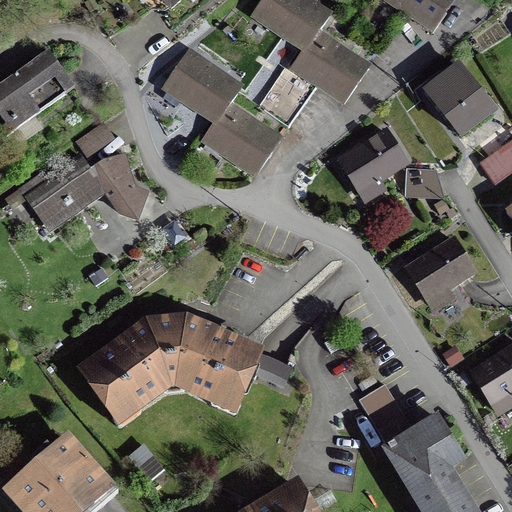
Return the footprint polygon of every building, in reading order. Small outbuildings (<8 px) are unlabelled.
[(140,0),(114,0),(95,11),(110,36),(148,13),(140,0)] [(182,0),(163,0),(171,9),(182,0)] [(312,0),(263,0),(252,19),(308,52),(320,33),(333,12),(312,0)] [(379,0),(378,2),(432,35),(453,0),(379,0)] [(308,52),(295,74),(349,107),(374,66),(320,33),(308,52)] [(185,50),(160,91),(215,124),(227,105),(240,84),(185,50)] [(45,62),(0,93),(0,111),(15,134),(69,97),(45,62)] [(495,112),(457,69),(427,96),(464,139),(495,112)] [(215,124),(202,146),(256,179),(281,138),(227,105),(215,124)] [(408,167),(385,130),(339,158),(366,202),(387,190),(382,183),(408,167)] [(105,168),(90,178),(101,195),(119,220),(135,225),(145,200),(132,198),(124,164),(105,168)] [(45,232),(101,195),(90,178),(82,166),(26,204),(45,232)] [(477,272),(453,238),(406,271),(430,305),(477,272)] [(165,399),(183,397),(184,323),(140,329),(77,375),(116,434),(165,399)] [(261,356),(184,323),(183,397),(232,421),(261,356)] [(511,400),(511,347),(472,375),(497,411),(511,400)] [(422,511),(475,511),(448,467),(461,459),(438,421),(386,452),(422,511)] [(63,446),(12,490),(31,511),(75,511),(101,490),(63,446)] [(310,511),(296,487),(253,511),(310,511)]
